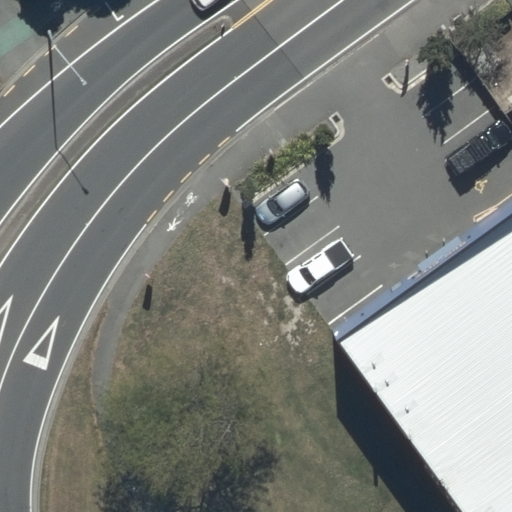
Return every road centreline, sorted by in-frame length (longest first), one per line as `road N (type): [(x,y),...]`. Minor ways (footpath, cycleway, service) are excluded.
road 1 (secondary): [(345,0),(148,156),(81,236),(37,306),(0,403)]
road 2 (secondary): [(0,173),(122,55),(200,0)]
